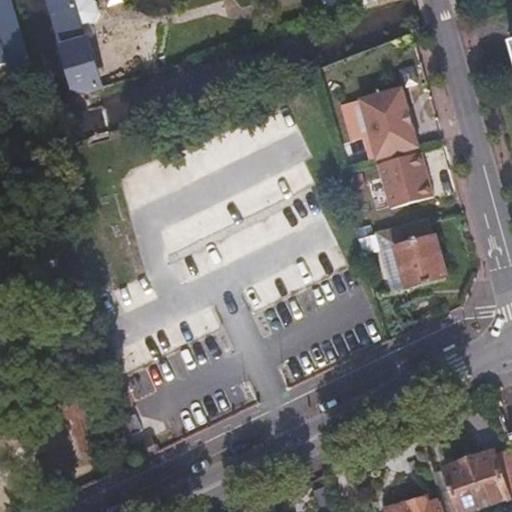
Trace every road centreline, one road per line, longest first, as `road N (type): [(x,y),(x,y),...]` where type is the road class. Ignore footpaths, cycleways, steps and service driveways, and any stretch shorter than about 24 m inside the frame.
road 1 (secondary): [(160,511),(511,342)]
road 2 (tertiary): [(436,0),(511,269)]
